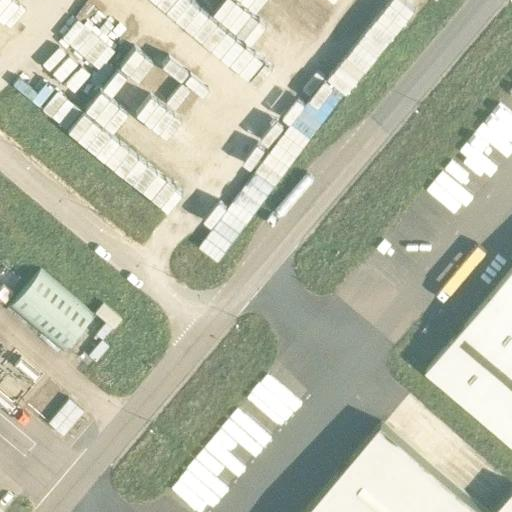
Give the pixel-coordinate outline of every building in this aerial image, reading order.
[(217,30),(267,72),(282,55),(233,12),(217,30)] [(337,108),(388,46),(370,31),(319,93),(337,108)] [(298,124),(268,157),(284,172),(315,140),(298,124)] [(202,237),(220,252),(250,216),(232,201),(202,237)] [(511,439),(511,266),(427,368),(511,439)] [(61,350),(93,312),(40,267),(8,305),(61,350)] [(15,349),(0,366),(0,389),(18,404),(44,374),(15,349)] [(63,431),(85,409),(71,395),(50,418),(63,431)] [(511,511),(511,489),(492,511),(488,511),(382,422),(305,511),(511,511)]
